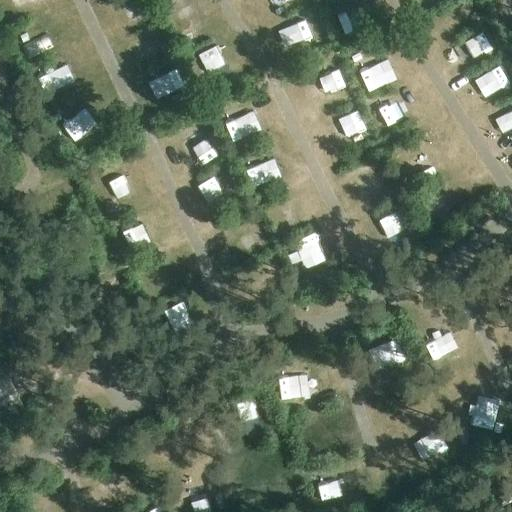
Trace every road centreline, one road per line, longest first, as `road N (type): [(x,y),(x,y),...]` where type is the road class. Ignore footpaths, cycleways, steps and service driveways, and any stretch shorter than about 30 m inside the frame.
road 1 (unknown): [(511,375),(477,406),(413,438),(265,462),(158,497),(23,359),(0,324)]
road 2 (unknown): [(232,340),(211,271),(148,142),(102,0)]
road 3 (unknown): [(220,0),(266,69),(319,182),(407,298)]
